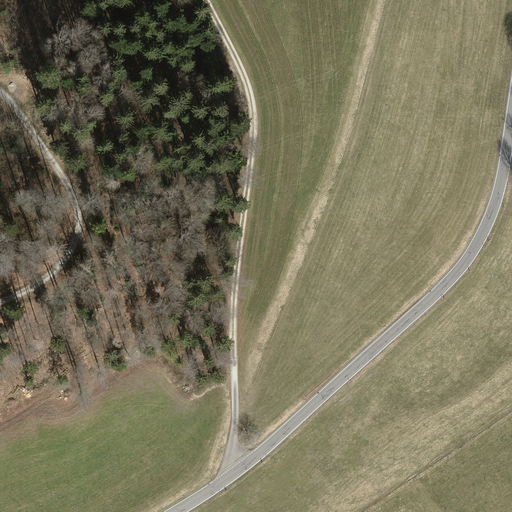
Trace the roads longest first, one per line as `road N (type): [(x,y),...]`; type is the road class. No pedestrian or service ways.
road 1 (tertiary): [(511,113),(492,214),(453,280),(275,443),(180,511)]
road 2 (track): [(234,475),(233,286),(255,143),(235,57),(206,0)]
road 3 (track): [(0,94),(73,219),(50,278),(0,304)]
